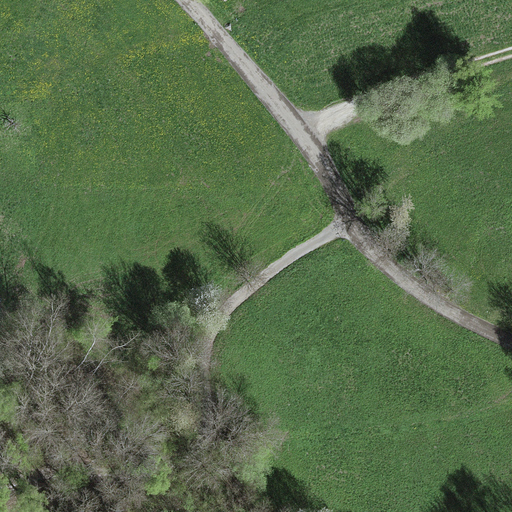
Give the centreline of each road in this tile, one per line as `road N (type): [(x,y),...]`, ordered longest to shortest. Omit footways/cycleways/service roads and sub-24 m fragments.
road 1 (track): [(0,488),(98,421),(197,391),(227,311),(357,209)]
road 2 (unclassified): [(511,321),(464,301),(350,203),(188,0)]
road 3 (track): [(511,53),(371,98),(302,144)]
